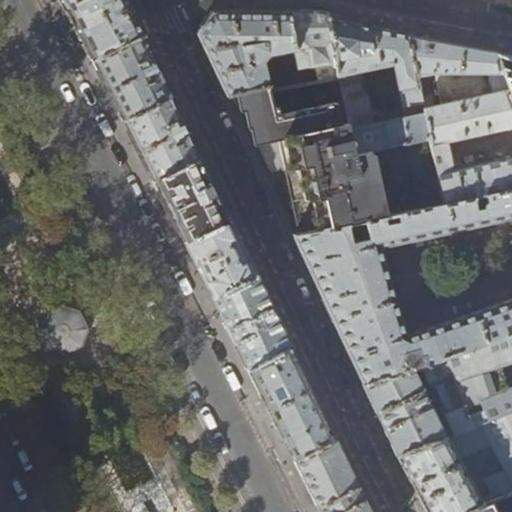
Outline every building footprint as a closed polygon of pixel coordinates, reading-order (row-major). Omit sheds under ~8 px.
[(93,60),(144,34),(140,26),(127,0),(62,0),(73,21),(93,60)] [(309,46),(295,48),(288,12),(278,12),(210,11),(197,32),(226,94),(236,91),(266,83),(270,86),(276,90),(339,81),(336,64),(313,67),(309,46)] [(288,12),(295,48),(309,46),(313,67),(336,64),(329,19),(328,14),(312,12),(293,12),(288,12)] [(408,35),(370,28),(329,19),(336,64),(339,81),(344,104),(355,154),(428,138),(422,109),(416,76),(408,35)] [(173,95),(144,34),(93,60),(105,85),(123,121),(173,95)] [(420,37),(408,35),(416,76),(434,73),(441,105),(422,109),(428,138),(443,204),(474,198),(486,195),(511,189),(511,106),(496,52),(420,37)] [(511,55),(496,52),(511,106),(511,55)] [(275,109),(270,86),(266,83),(236,91),(241,111),(245,110),(249,128),(253,127),(254,134),(257,145),(278,141),(285,173),(295,216),(297,225),(299,235),(443,204),(428,138),(355,154),(344,104),(281,116),(279,108),(275,109)] [(188,128),(173,95),(123,121),(135,144),(153,180),(202,156),(188,128)] [(227,210),(202,156),(153,180),(166,205),(184,241),(231,219),(227,210)] [(488,205),(476,208),(474,198),(443,204),(299,235),(293,236),(328,310),(363,383),(409,368),(404,353),(415,349),(421,364),(511,332),(511,189),(486,195),(488,205)] [(244,246),(231,219),(184,241),(213,298),(257,274),(244,246)] [(275,312),(257,274),(213,298),(231,335),(249,369),(292,347),(275,312)] [(61,308),(43,317),(37,337),(46,354),(65,360),(84,351),(90,333),(81,315),(61,308)] [(511,332),(421,364),(420,365),(428,383),(433,382),(446,412),(444,413),(455,435),(511,412),(511,332)] [(295,353),(292,347),(249,369),(251,374),(294,459),(335,438),(295,353)] [(409,368),(363,383),(381,420),(397,455),(445,439),(412,367),(409,368)] [(511,412),(455,435),(445,439),(397,455),(415,490),(427,511),(462,511),(494,500),(511,492),(511,412)] [(369,511),(361,492),(335,438),(294,459),(320,511),(369,511)] [(501,511),(494,500),(462,511),(501,511)]
